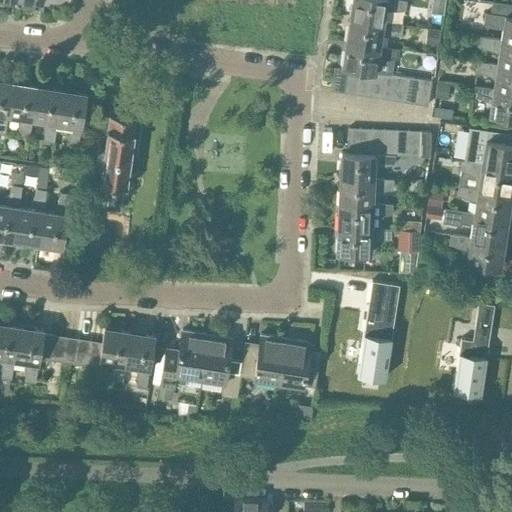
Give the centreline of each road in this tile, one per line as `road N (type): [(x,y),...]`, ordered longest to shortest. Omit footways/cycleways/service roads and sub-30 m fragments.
road 1 (residential): [(511,492),(0,468)]
road 2 (residential): [(286,306),(304,79),(79,41)]
road 3 (residential): [(286,306),(0,281)]
